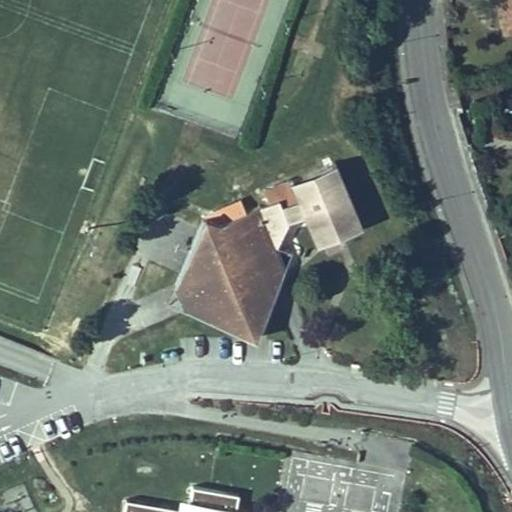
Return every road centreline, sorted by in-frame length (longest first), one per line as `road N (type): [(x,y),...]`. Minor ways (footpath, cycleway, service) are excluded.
road 1 (residential): [(54,403),(152,381),(270,377),(509,413)]
road 2 (tertiary): [(419,0),(431,101),(495,331),(509,413)]
